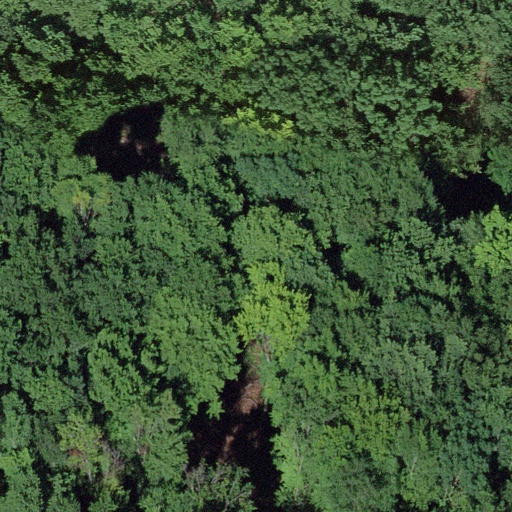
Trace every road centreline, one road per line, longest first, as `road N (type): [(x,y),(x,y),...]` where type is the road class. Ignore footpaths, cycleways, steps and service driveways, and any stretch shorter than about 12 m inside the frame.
road 1 (track): [(511,279),(422,262),(171,174),(0,204)]
road 2 (track): [(299,511),(54,404),(0,396)]
